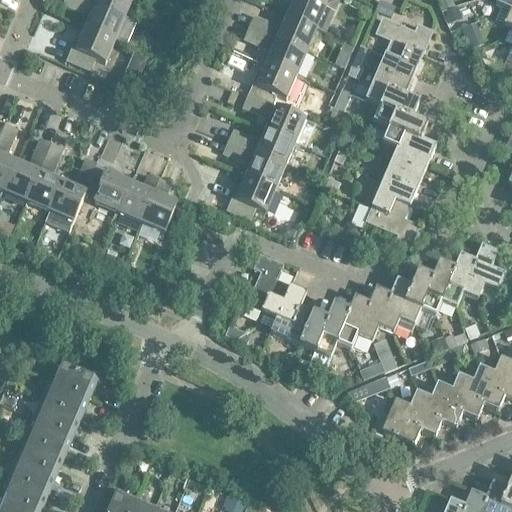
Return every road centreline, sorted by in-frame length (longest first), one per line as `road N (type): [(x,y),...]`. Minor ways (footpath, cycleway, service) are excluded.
road 1 (residential): [(188,346),(224,255),(247,241),(347,283),(400,271),(444,245)]
road 2 (residential): [(0,76),(150,139),(170,138),(233,0)]
road 3 (residential): [(384,498),(353,455),(294,401),(188,346)]
road 4 (residential): [(82,511),(157,333)]
road 5 (residential): [(157,333),(0,279)]
road 6 (residential): [(384,498),(511,441)]
